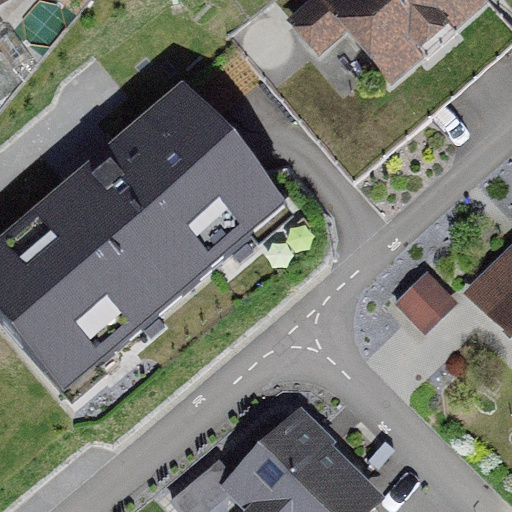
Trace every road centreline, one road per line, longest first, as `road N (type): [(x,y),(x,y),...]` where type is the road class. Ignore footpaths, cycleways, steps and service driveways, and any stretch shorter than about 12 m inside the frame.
road 1 (residential): [(76,511),(302,328)]
road 2 (residential): [(302,328),(511,147)]
road 3 (residential): [(302,328),(482,511)]
